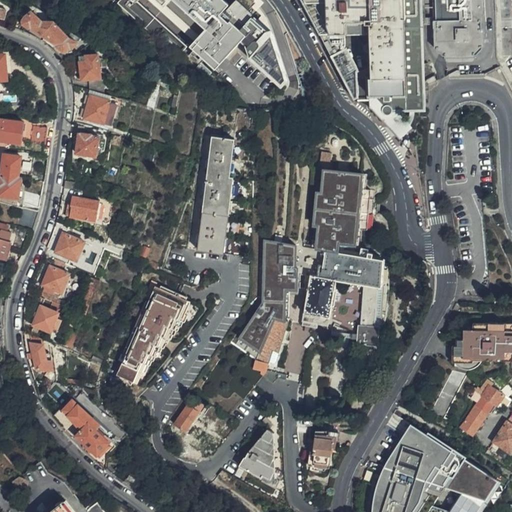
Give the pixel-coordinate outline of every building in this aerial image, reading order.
[(135,0),(126,11),(178,55),(188,44),(137,0),(135,0)] [(284,77),(271,37),(268,28),(265,29),(250,15),(252,13),(247,8),(254,1),(253,0),(155,0),(161,5),(163,3),(197,34),(198,32),(223,55),(239,38),(243,42),(247,54),(278,83),(284,77)] [(253,0),(254,1),(247,8),(252,13),(250,15),(265,29),(268,28),(271,37),(287,28),(284,23),(276,11),(270,2),(268,0),(253,0)] [(381,116),(383,113),(384,112),(385,112),(386,113),(387,113),(389,113),(390,113),(391,113),(392,112),(393,112),(397,111),(420,111),(417,25),(420,25),(419,0),(301,0),(318,33),(354,100),(357,68),(346,49),(345,33),(370,32),(371,63),(371,78),(369,78),(370,104),(375,109),(376,111),(376,112),(376,113),(377,114),(378,115),(379,116),(381,116)] [(437,29),(436,0),(422,0),(423,30),(428,30),(437,29)] [(436,0),(437,29),(438,54),(444,60),(477,59),(482,52),(481,0),(436,0)] [(68,36),(54,21),(41,18),(32,11),(27,14),(22,20),(24,23),(29,27),(31,26),(57,43),(57,46),(63,49),(67,49),(70,44),(73,46),(76,41),(68,36)] [(197,34),(188,44),(213,67),(223,55),(198,32),(197,34)] [(79,55),(80,61),(81,70),(82,79),(100,77),(97,53),(79,55)] [(430,87),(437,84),(427,66),(424,67),(423,68),(428,88),(430,87)] [(90,81),(90,89),(92,90),(104,93),(103,80),(90,81)] [(104,93),(92,90),(90,94),(109,100),(111,95),(104,93)] [(430,110),(430,90),(427,91),(421,91),(421,110),(430,110)] [(109,100),(90,94),(83,117),(103,122),(109,100)] [(384,112),(383,113),(381,116),(379,116),(378,115),(377,114),(376,113),(376,112),(376,111),(375,109),(370,104),(370,108),(370,109),(399,141),(411,127),(409,124),(397,111),(393,112),(392,112),(391,113),(390,113),(389,113),(387,113),(386,113),(385,112),(384,112)] [(0,138),(21,142),(24,121),(0,117),(0,138)] [(44,142),(46,126),(32,124),(30,141),(44,142)] [(95,154),(98,136),(91,135),(91,133),(82,132),(81,134),(78,134),(77,153),(95,154)] [(225,252),(234,169),(231,169),(235,139),(211,136),(211,138),(207,169),(203,212),(198,249),(225,252)] [(7,177),(17,177),(19,166),(21,156),(4,154),(1,175),(7,177)] [(274,351),(280,353),(290,321),(286,319),(286,315),(286,289),(298,289),(297,273),(309,274),(305,295),(307,295),(303,325),(318,327),(318,323),(328,325),(337,277),(365,281),(363,322),(360,322),(360,342),(381,343),(386,258),(379,257),(379,254),(374,253),(374,256),(371,256),(371,253),(371,252),(366,251),(366,253),(338,249),(338,251),(336,251),(338,242),(354,245),(356,229),(361,230),(366,231),(373,190),(368,190),(363,189),(366,174),(327,167),(324,190),(319,189),(314,222),(318,223),(316,237),(311,237),(310,245),(264,237),(263,299),(253,313),(250,319),(240,335),(261,350),(258,359),(270,362),(274,351)] [(0,195),(18,198),(21,178),(17,177),(7,177),(1,175),(0,175),(0,195)] [(377,191),(373,190),(366,231),(371,231),(377,191)] [(39,206),(41,194),(25,191),(23,202),(39,206)] [(96,219),(99,200),(89,198),(71,196),(69,205),(71,206),(69,216),(96,219)] [(35,221),(38,211),(21,206),(19,218),(17,226),(32,229),(35,221)] [(0,256),(6,258),(11,240),(9,239),(11,232),(0,228),(0,256)] [(75,259),(83,241),(62,233),(55,251),(75,259)] [(60,294),(68,273),(50,266),(41,287),(60,294)] [(286,289),(286,315),(290,315),(290,292),(305,295),(309,274),(297,273),(298,289),(286,289)] [(158,332),(163,335),(167,337),(171,327),(173,327),(178,318),(181,319),(189,299),(179,294),(155,283),(148,297),(135,328),(115,371),(135,381),(144,362),(146,362),(150,352),(153,353),(157,344),(153,342),(158,332)] [(49,329),(57,312),(40,305),(32,322),(49,329)] [(250,319),(253,313),(248,310),(245,316),(250,319)] [(511,323),(473,323),(473,330),(474,339),(465,339),(457,339),(456,347),(454,347),(454,362),(456,365),(470,370),(475,370),(479,369),(481,366),(483,361),(505,361),(504,367),(493,378),(502,387),(511,377),(511,323)] [(474,339),(473,330),(465,330),(465,339),(474,339)] [(159,345),(163,335),(158,332),(153,342),(157,344),(159,345)] [(51,368),(49,352),(43,351),(42,344),(30,342),(35,365),(51,368)] [(274,351),(270,362),(275,364),(276,363),(280,353),(274,351)] [(494,403),(497,405),(504,393),(490,384),(485,392),(478,387),(476,389),(475,388),(472,392),(475,394),(473,398),(475,399),(480,394),(482,396),(494,403)] [(482,396),(478,401),(473,410),(461,426),(473,434),(483,420),(494,403),(482,396)] [(103,437),(95,429),(88,421),(92,417),(72,398),(61,409),(72,422),(80,431),(75,436),(96,456),(109,443),(103,437)] [(181,401),(169,419),(177,425),(174,430),(177,433),(181,428),(185,431),(198,414),(181,401)] [(88,421),(95,429),(97,427),(99,425),(92,417),(88,421)] [(511,449),(511,423),(507,420),(497,436),(494,441),(511,452),(511,449)] [(480,511),(487,501),(495,504),(509,480),(421,431),(431,433),(411,422),(382,472),(380,480),(384,474),(374,511),(480,511)] [(97,427),(95,429),(103,437),(104,435),(97,427)] [(271,452),(275,445),(274,442),(271,440),(274,435),(274,431),(269,428),(267,430),(258,441),(249,453),(246,457),(245,456),(239,465),(262,477),(264,475),(270,478),(275,471),(274,466),(271,464),(274,458),(274,454),(271,452)] [(329,467),(332,445),(315,442),(312,453),(310,452),(308,464),(329,467)] [(194,461),(199,461),(203,455),(189,445),(187,444),(178,455),(179,456),(183,458),(186,459),(188,460),(194,461)] [(13,480),(21,491),(28,483),(27,480),(26,479),(22,476),(21,476),(19,474),(13,480)] [(105,511),(98,501),(86,510),(74,493),(68,497),(47,511),(105,511)]
